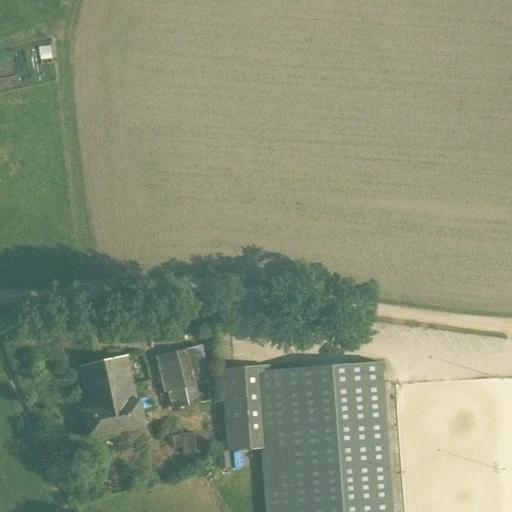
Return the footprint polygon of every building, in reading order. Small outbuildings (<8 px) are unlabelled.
[(160,353),(169,409),(213,402),(204,347),(160,353)] [(87,439),(145,427),(138,400),(135,401),(126,358),(78,369),(88,411),(81,413),(87,439)] [(253,369),(221,371),(228,452),(261,449),(265,511),(390,511),(380,363),(254,373),(253,369)] [(197,436),(174,433),(173,446),(195,448),(197,436)] [(180,449),(111,464),(117,487),(185,473),(180,449)]
